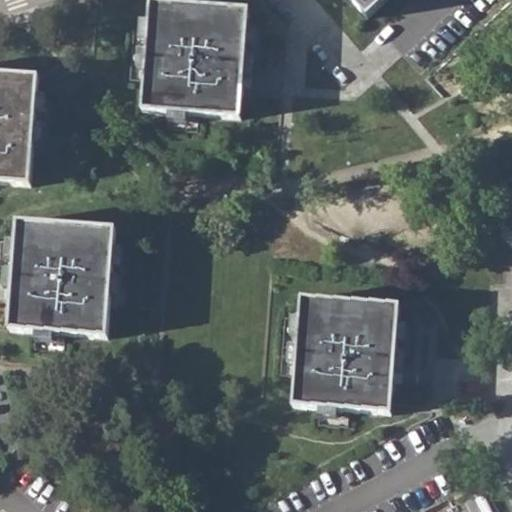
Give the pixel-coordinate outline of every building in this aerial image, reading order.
[(511,0),(348,0),(366,18),(385,0),(511,0)] [(241,121),(248,14),(152,7),(143,113),(241,121)] [(0,185),(30,188),(39,81),(0,78),(0,185)] [(116,232),(19,225),(9,332),(107,339),(116,232)] [(394,389),(401,308),(302,302),(293,408),(392,416),(394,389)]
